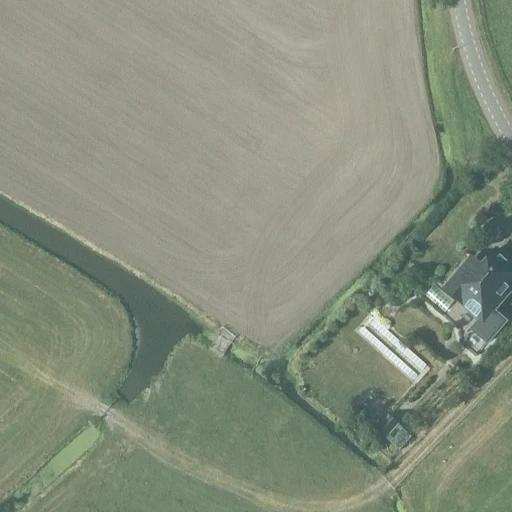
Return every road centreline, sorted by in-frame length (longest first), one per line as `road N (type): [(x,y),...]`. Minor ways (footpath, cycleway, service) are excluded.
road 1 (track): [(77,395),(329,509),(370,496),(511,351)]
road 2 (tertiary): [(511,137),(492,105),(460,0)]
